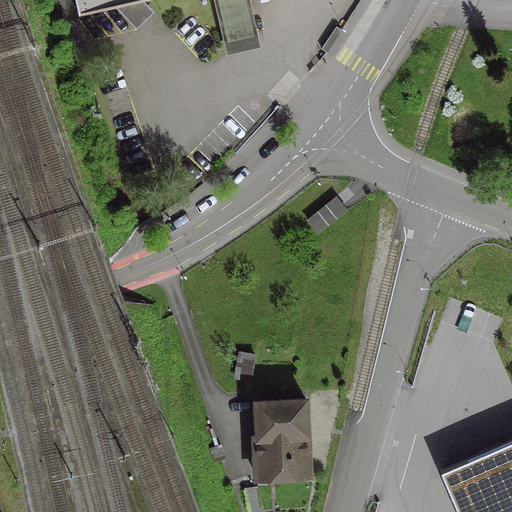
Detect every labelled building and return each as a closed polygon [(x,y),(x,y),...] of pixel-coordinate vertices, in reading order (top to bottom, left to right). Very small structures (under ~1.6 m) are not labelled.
[(74,0),(78,15),(117,6),(130,19),(142,7),(136,1),(141,0),(214,0),(224,42),(253,36),(245,0),(74,0)] [(319,49),(325,53),(340,31),(334,26),(319,49)] [(305,220),(316,233),(344,210),(334,197),(305,220)] [(238,353),(234,378),(248,380),(252,355),(238,353)] [(305,433),(303,400),(255,402),(257,435),(305,433)] [(255,478),(307,475),(305,433),(257,435),(253,435),(255,478)] [(511,511),(511,438),(441,469),(459,511),(511,511)] [(253,511),(260,511),(255,487),(242,488),(247,511),(253,511)]
